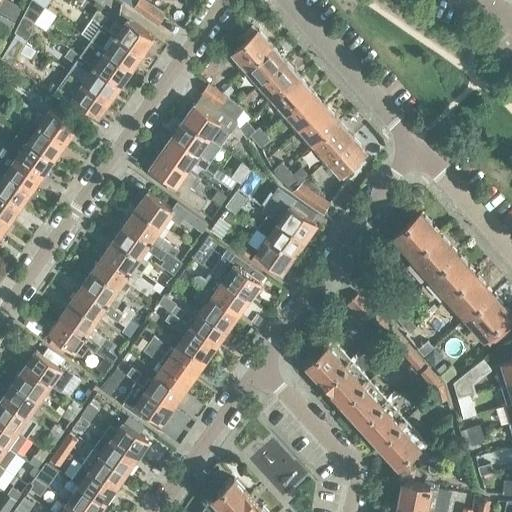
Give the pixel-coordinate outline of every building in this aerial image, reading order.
[(21,6),(9,0),(8,0),(3,0),(0,6),(0,10),(16,17),(21,6)] [(45,5),(38,0),(27,0),(22,13),(34,21),(45,5)] [(146,0),(137,0),(133,6),(158,23),(165,13),(146,0)] [(92,16),(100,21),(103,23),(107,17),(97,9),(92,16)] [(36,23),(34,21),(22,13),(11,31),(14,32),(25,40),(36,23)] [(0,30),(7,34),(8,33),(14,22),(0,15),(0,30)] [(110,27),(143,51),(154,36),(149,33),(127,17),(123,23),(116,19),(110,27)] [(132,66),(143,51),(110,27),(109,28),(103,23),(100,21),(89,36),(132,66)] [(272,44),(258,29),(257,29),(253,24),(242,34),(247,39),(232,52),(238,59),(236,61),(243,68),(246,65),(247,66),(272,44)] [(25,40),(14,32),(0,55),(12,64),(27,41),(25,40)] [(89,36),(78,52),(121,82),(132,66),(89,36)] [(285,59),(272,44),(247,66),(252,73),(249,76),(257,84),(260,81),(285,59)] [(72,60),(67,67),(110,97),(121,82),(78,52),(70,46),(64,54),(72,60)] [(270,99),(273,96),(298,74),(285,59),(260,81),(267,88),(263,91),(270,99)] [(84,103),(98,115),(110,97),(67,67),(51,91),(78,110),(84,103)] [(312,89),(298,74),(273,96),(280,104),(277,107),(283,114),(286,111),(312,89)] [(203,92),(221,104),(228,95),(210,82),(203,92)] [(325,104),(312,89),(286,111),(293,118),(290,121),(297,129),(300,126),(325,104)] [(221,104),(218,109),(228,116),(238,102),(228,95),(221,104)] [(28,106),(19,100),(14,107),(23,113),(28,106)] [(213,115),(195,102),(185,116),(222,143),(230,131),(239,138),(243,132),(240,126),(237,123),(228,116),(218,109),(213,115)] [(238,102),(228,116),(237,123),(239,116),(245,107),(238,102)] [(310,144),(313,141),(338,119),(325,104),(300,126),(306,134),(303,137),(310,144)] [(37,111),(34,117),(66,140),(76,125),(51,107),(45,116),(37,111)] [(29,113),(17,129),(55,156),(66,140),(34,117),(29,113)] [(221,144),(222,143),(185,116),(174,132),(205,155),(210,149),(207,146),(213,139),(221,144)] [(316,152),(324,160),(327,158),(353,135),(338,119),(313,141),(320,149),(316,152)] [(251,132),(257,138),(266,129),(261,124),(251,132)] [(7,145),(44,171),(55,156),(17,129),(7,145)] [(271,136),(266,129),(257,138),(262,144),(271,136)] [(174,132),(163,148),(192,168),(196,162),(213,174),(220,166),(205,155),(174,132)] [(366,150),(353,135),(327,158),(344,177),(359,163),(356,160),(366,150)] [(9,148),(0,160),(0,163),(33,187),(44,171),(7,145),(6,146),(9,148)] [(192,168),(163,148),(151,165),(161,173),(159,176),(167,182),(165,185),(199,209),(206,198),(189,186),(197,174),(194,172),(191,170),(192,168)] [(277,174),(287,165),(281,159),(272,167),(277,174)] [(253,167),(243,160),(232,175),(243,182),(253,167)] [(0,186),(22,202),(33,187),(0,163),(0,186)] [(287,165),(277,174),(293,190),(301,181),(287,165)] [(308,176),(302,182),(293,190),(325,212),(333,200),(320,191),(323,187),(308,176)] [(0,209),(11,218),(22,202),(0,186),(0,209)] [(308,233),(309,234),(317,223),(304,213),(298,209),(291,204),(296,198),(279,186),(265,206),(281,218),(302,233),(302,232),(308,233)] [(238,189),(227,205),(237,212),(249,197),(238,189)] [(209,223),(177,200),(172,207),(148,190),(138,204),(162,221),(166,214),(179,223),(184,216),(204,230),(209,223)] [(138,204),(127,220),(176,255),(181,248),(155,230),(162,221),(138,204)] [(0,233),(11,218),(0,209),(0,233)] [(412,256),(439,232),(421,212),(394,236),(412,256)] [(281,218),(270,235),(290,249),(292,248),(297,251),(309,234),(308,233),(302,232),(302,233),(281,218)] [(176,255),(127,220),(116,235),(140,252),(145,244),(166,259),(162,264),(174,272),(183,260),(176,255)] [(283,269),(297,251),(292,248),(290,249),(270,235),(259,227),(249,240),(260,248),(252,258),(273,273),(278,266),(283,269)] [(457,253),(439,232),(412,256),(430,277),(457,253)] [(116,235),(105,251),(155,286),(159,280),(133,262),(140,252),(116,235)] [(249,251),(239,244),(236,247),(247,255),(249,251)] [(228,247),(213,268),(251,294),(265,273),(228,247)] [(155,286),(105,251),(94,266),(118,283),(123,276),(149,294),(155,286)] [(448,297),(475,273),(457,253),(430,277),(448,297)] [(94,266),(83,282),(118,306),(129,291),(118,283),(94,266)] [(203,285),(210,290),(240,310),(251,294),(213,268),(208,276),(203,272),(197,273),(193,278),(203,285)] [(184,271),(177,282),(183,286),(190,276),(184,271)] [(362,283),(375,292),(382,282),(369,273),(362,283)] [(493,293),(475,273),(448,297),(466,317),(493,293)] [(118,306),(83,282),(72,298),(96,314),(101,307),(112,315),(118,306)] [(210,290),(199,306),(229,325),(240,310),(210,290)] [(369,317),(376,310),(358,293),(348,303),(366,320),(369,317)] [(484,336),(511,313),(493,293),(466,317),(484,336)] [(385,301),(394,311),(401,305),(392,295),(385,301)] [(72,298),(61,313),(111,350),(116,342),(108,336),(90,323),(96,314),(72,298)] [(171,309),(180,316),(185,309),(176,302),(171,309)] [(123,311),(133,318),(137,311),(128,304),(123,311)] [(188,321),(218,341),(229,325),(199,306),(188,321)] [(186,331),(181,338),(207,356),(218,341),(188,321),(180,316),(171,309),(166,317),(186,331)] [(381,330),(388,322),(376,310),(369,317),(381,330)] [(133,318),(123,311),(118,319),(127,325),(133,318)] [(111,350),(61,313),(49,331),(73,348),(84,355),(90,347),(97,352),(97,351),(112,362),(118,355),(111,350)] [(403,322),(413,332),(419,325),(410,315),(403,322)] [(427,355),(437,345),(420,325),(419,325),(413,332),(409,335),(427,355)] [(400,351),(407,344),(391,326),(384,332),(400,351)] [(155,335),(150,342),(159,349),(165,341),(155,335)] [(157,348),(148,341),(141,336),(135,344),(151,356),(157,348)] [(171,345),(166,353),(195,373),(207,356),(181,338),(174,347),(171,345)] [(308,362),(327,382),(350,359),(334,340),(318,354),(316,352),(309,358),(310,360),(308,362)] [(423,362),(407,344),(400,351),(416,369),(423,362)] [(37,348),(26,363),(53,382),(62,388),(73,372),(64,365),(63,367),(37,348)] [(505,381),(511,379),(511,351),(509,352),(511,358),(498,363),(495,365),(500,383),(505,381)] [(163,363),(158,371),(185,388),(195,373),(166,353),(160,361),(163,363)] [(453,381),(458,397),(471,394),(475,392),(473,383),(491,368),(482,358),(453,381)] [(327,382),(336,392),(334,394),(340,400),(342,399),(344,401),(369,378),(350,359),(327,382)] [(53,382),(26,363),(15,378),(42,397),(53,382)] [(127,372),(136,379),(141,371),(132,365),(127,372)] [(451,365),(441,374),(447,380),(457,372),(451,365)] [(433,388),(441,382),(426,366),(419,372),(433,388)] [(149,376),(144,384),(174,403),(185,388),(158,371),(153,378),(149,376)] [(144,384),(136,379),(127,372),(122,379),(133,387),(122,403),(145,419),(150,413),(161,421),(174,403),(144,384)] [(5,394),(32,413),(42,397),(15,378),(5,394)] [(111,395),(118,385),(109,378),(102,388),(111,395)] [(387,399),(369,378),(344,401),(354,412),(351,414),(357,420),(360,418),(362,421),(387,399)] [(511,379),(505,381),(500,383),(507,402),(511,400),(511,379)] [(446,399),(441,382),(433,388),(436,401),(446,399)] [(5,394),(0,400),(0,414),(21,428),(32,413),(5,394)] [(476,413),(471,394),(458,397),(464,417),(476,413)] [(83,403),(75,397),(71,402),(79,408),(83,403)] [(406,419),(393,405),(388,400),(387,399),(362,421),(372,432),(370,433),(376,440),(378,438),(381,442),(406,419)] [(501,405),(507,423),(511,421),(511,400),(507,402),(507,403),(501,405)] [(82,415),(91,421),(100,409),(91,402),(82,415)] [(0,414),(0,437),(15,448),(26,432),(21,428),(0,414)] [(91,421),(82,415),(73,427),(83,434),(91,421)] [(381,442),(390,451),(387,453),(394,460),(396,458),(401,464),(408,458),(416,450),(417,452),(427,442),(406,419),(381,442)] [(139,453),(149,439),(124,421),(118,429),(111,424),(106,431),(139,453)] [(55,423),(45,436),(47,437),(56,443),(64,430),(55,423)] [(472,436),(485,432),(483,423),(469,427),(470,428),(472,436)] [(129,468),(139,453),(106,431),(105,431),(95,445),(129,468)] [(472,436),(475,445),(488,441),(485,432),(472,436)] [(69,434),(60,446),(70,453),(78,441),(69,434)] [(0,460),(4,463),(15,448),(0,437),(0,460)] [(95,445),(84,461),(117,484),(129,468),(95,445)] [(60,446),(51,460),(60,466),(70,453),(60,446)] [(416,468),(408,458),(401,464),(406,470),(416,468)] [(35,477),(42,482),(45,484),(48,485),(59,469),(46,461),(41,468),(36,475),(35,477)] [(81,482),(107,499),(117,484),(84,461),(74,476),(81,482)] [(490,463),(477,467),(480,476),(492,473),(490,463)] [(35,465),(30,471),(36,475),(41,468),(39,467),(35,464),(35,465)] [(414,479),(416,468),(406,470),(405,477),(414,479)] [(35,477),(33,475),(29,482),(31,484),(28,488),(38,495),(45,484),(42,482),(35,477)] [(221,511),(234,511),(252,496),(235,477),(232,479),(231,477),(224,484),(225,485),(210,499),(221,511)] [(406,511),(431,511),(436,492),(438,482),(424,479),(423,481),(414,479),(405,477),(401,493),(400,492),(398,502),(400,502),(398,510),(406,511)] [(70,498),(90,511),(97,511),(107,499),(81,482),(70,498)] [(9,490),(8,492),(16,498),(21,491),(12,485),(9,490)] [(6,491),(2,497),(12,504),(16,498),(8,492),(6,491)] [(17,508),(21,511),(29,511),(35,503),(26,496),(17,508)] [(262,507),(252,496),(234,511),(268,511),(263,506),(262,507)] [(478,505),(478,507),(490,509),(490,508),(492,499),(485,498),(480,497),(478,505)] [(90,511),(70,498),(59,511),(90,511)] [(221,511),(210,499),(200,511),(221,511)]
